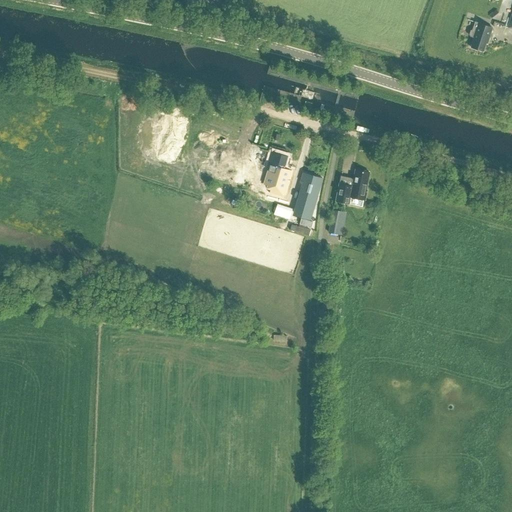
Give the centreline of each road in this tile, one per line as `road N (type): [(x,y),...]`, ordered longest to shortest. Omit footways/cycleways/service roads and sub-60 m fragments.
road 1 (tertiary): [(511,118),(259,45),(54,0)]
road 2 (unclassified): [(231,101),(511,175)]
road 3 (track): [(0,51),(231,101)]
